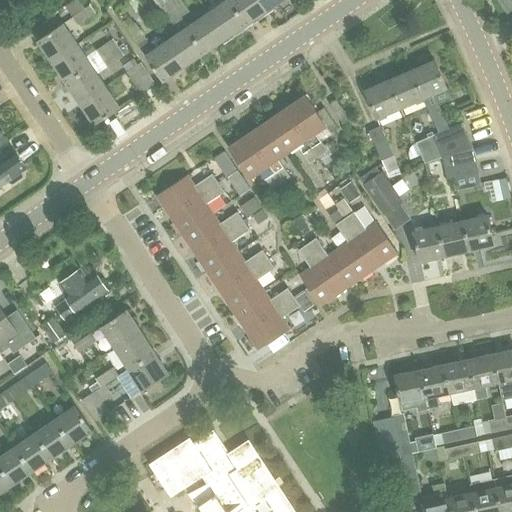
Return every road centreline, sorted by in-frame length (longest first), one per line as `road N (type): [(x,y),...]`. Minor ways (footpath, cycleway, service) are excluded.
road 1 (tertiary): [(87,181),(356,0)]
road 2 (residential): [(511,319),(440,335),(412,322),(328,339),(257,381),(206,374)]
road 3 (residential): [(87,181),(199,350),(206,374)]
road 4 (residential): [(206,374),(197,397),(78,481),(65,511)]
road 5 (residential): [(0,51),(87,181)]
road 6 (unclassified): [(511,125),(458,0)]
